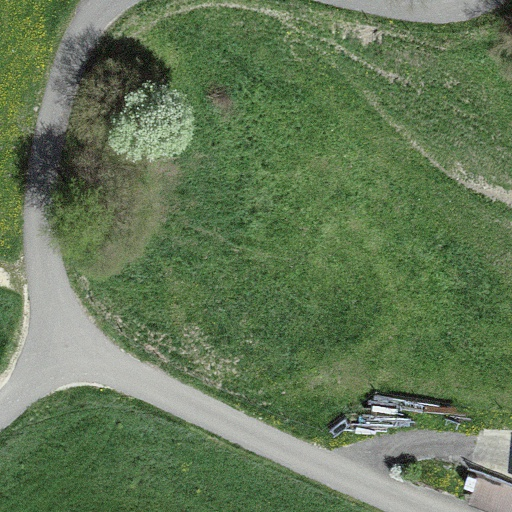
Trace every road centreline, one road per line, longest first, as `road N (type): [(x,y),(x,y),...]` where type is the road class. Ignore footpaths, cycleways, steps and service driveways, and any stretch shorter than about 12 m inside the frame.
road 1 (unclassified): [(116,0),(59,69),(43,295),(71,357)]
road 2 (residential): [(71,357),(419,511)]
